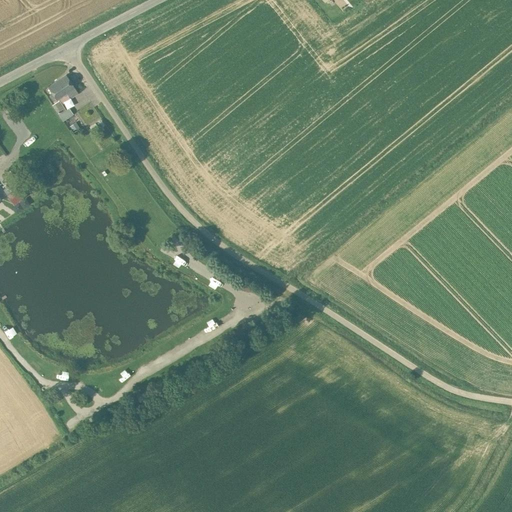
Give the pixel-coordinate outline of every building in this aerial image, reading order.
[(65,75),(47,87),(56,100),(66,93),(70,99),(78,93),(65,75)] [(68,114),(59,101),(52,105),(61,119),(68,114)] [(75,121),(70,125),(74,131),(80,127),(75,121)] [(18,212),(29,204),(19,191),(8,199),(18,212)] [(176,254),(172,262),(179,266),(184,259),(176,254)] [(165,347),(158,350),(161,358),(168,355),(165,347)]
